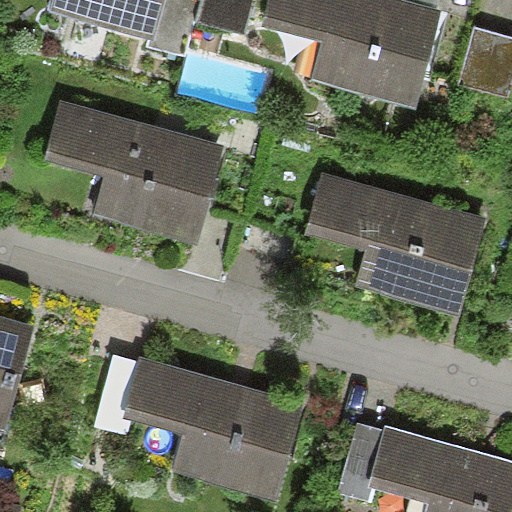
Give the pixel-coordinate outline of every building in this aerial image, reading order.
[(67,0),(154,23),(159,0),(67,0)] [(422,88),(445,0),(266,0),(264,9),(324,25),(315,60),(422,88)] [(511,73),(511,30),(475,20),(459,74),(508,88),(511,73)] [(198,226),(222,133),(61,91),(46,150),(107,166),(98,200),(198,226)] [(500,202),(329,156),(312,219),(369,234),(359,273),(472,303),(500,202)] [(0,429),(2,430),(37,315),(0,303),(0,429)] [(182,455),(280,482),(304,393),(123,343),(107,400),(191,423),(182,455)] [(511,511),(511,442),(358,404),(339,478),(370,485),(372,477),(429,491),(423,511),(511,511)]
